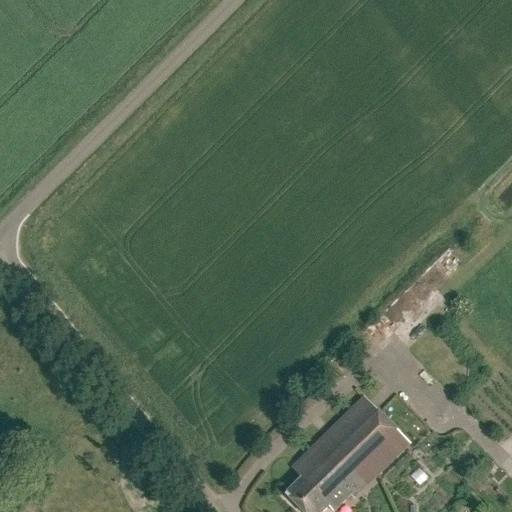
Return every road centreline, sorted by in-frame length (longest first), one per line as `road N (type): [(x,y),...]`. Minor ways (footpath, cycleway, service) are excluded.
road 1 (residential): [(214,511),(0,252)]
road 2 (unclassified): [(0,235),(239,0)]
